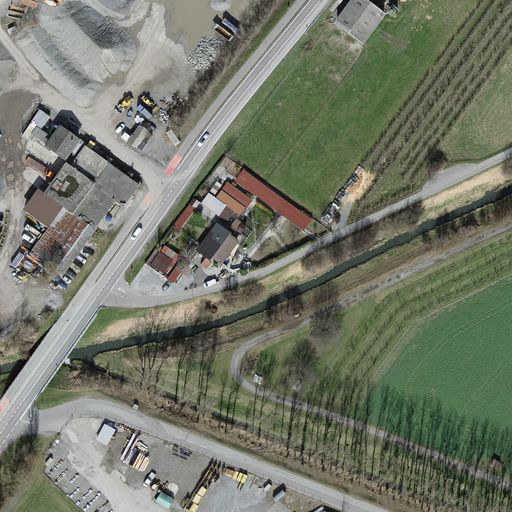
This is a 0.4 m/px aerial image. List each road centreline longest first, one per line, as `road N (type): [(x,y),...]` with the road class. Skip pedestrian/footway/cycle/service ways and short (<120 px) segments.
road 1 (track): [(511,224),(250,344),(235,365),(251,386),(511,486)]
road 2 (unclassified): [(104,284),(140,300),(225,285),(511,152)]
road 3 (unclassified): [(367,511),(106,408),(73,408),(39,423),(11,418)]
road 4 (secondary): [(104,284),(320,0)]
road 5 (unknown): [(60,100),(37,91),(21,100),(16,219),(0,259)]
road 6 (secondary): [(11,418),(104,284)]
